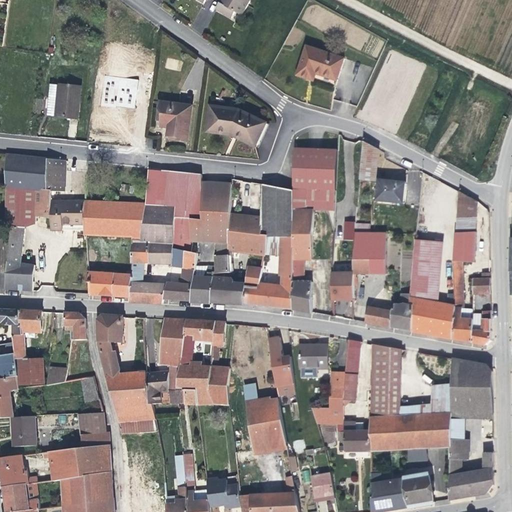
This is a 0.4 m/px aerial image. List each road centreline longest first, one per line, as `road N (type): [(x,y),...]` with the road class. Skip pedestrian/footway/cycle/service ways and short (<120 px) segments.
road 1 (residential): [(93,306),(275,317),(501,356)]
road 2 (residential): [(0,146),(262,172),(276,168),(297,116)]
road 3 (residential): [(297,116),(324,115),(383,138),(500,201)]
road 4 (residential): [(93,306),(119,511)]
road 5 (residential): [(135,0),(297,116)]
road 6 (track): [(345,0),(511,90)]
road 7 (tertiary): [(501,356),(500,201)]
road 8 (tertiary): [(504,502),(501,356)]
